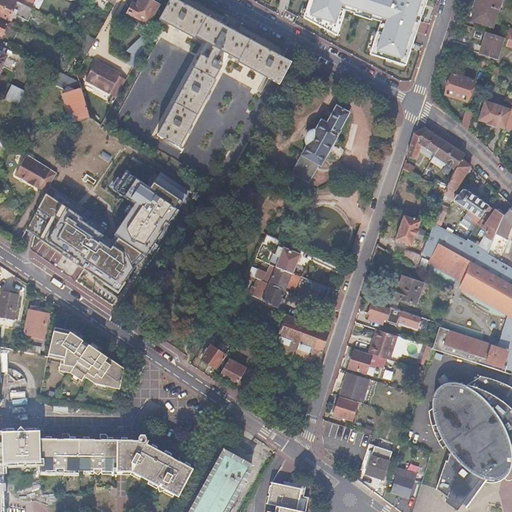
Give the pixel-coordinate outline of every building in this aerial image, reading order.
[(18,4),(10,0),(0,0),(0,15),(10,21),(15,12),(23,16),(28,6),(19,2),(18,4)] [(131,0),(130,3),(132,4),(127,12),(148,24),(159,4),(158,4),(158,1),(156,0),(131,0)] [(169,0),(160,17),(172,23),(213,46),(208,55),(202,52),(157,135),(177,146),(223,63),(216,59),(221,50),(263,74),(279,83),(291,61),(178,0),(169,0)] [(305,0),(305,4),(338,15),(343,3),(368,12),(379,15),(369,47),(402,58),(420,0),(305,0)] [(501,0),(477,0),(471,19),(493,27),(501,0)] [(504,37),(487,32),(480,53),(497,59),(504,37)] [(96,39),(88,35),(77,55),(85,59),(96,39)] [(139,39),(127,50),(132,54),(126,64),(133,67),(146,43),(139,39)] [(119,77),(94,63),(84,83),(115,100),(124,83),(118,79),(119,77)] [(75,90),(63,93),(71,123),(89,118),(80,82),(56,71),(51,81),(50,82),(64,90),(66,86),(75,90)] [(473,80),(451,73),(444,94),(465,101),(473,80)] [(6,98),(19,102),(24,87),(11,82),(6,98)] [(510,110),(484,101),(478,120),(486,122),(486,124),(495,127),(495,126),(504,129),(505,127),(510,110)] [(306,133),(304,137),(304,141),(305,144),(307,146),(291,173),(308,184),(318,165),(320,166),(326,155),(327,156),(335,140),(340,130),(339,129),(348,112),(336,106),(327,123),(321,120),(315,130),(313,129),(310,130),(308,131),(306,133)] [(473,112),(466,109),(461,125),(467,130),(473,112)] [(88,124),(69,153),(155,210),(174,181),(88,124)] [(425,128),(414,133),(407,156),(416,159),(423,144),(436,154),(433,158),(429,155),(424,161),(428,165),(432,160),(442,167),(445,163),(454,169),(461,159),(465,154),(425,128)] [(0,140),(0,161),(9,145),(0,140)] [(57,172),(25,154),(14,175),(27,183),(26,184),(33,188),(34,186),(38,189),(45,193),(57,172)] [(447,189),(445,194),(468,209),(463,216),(476,225),(489,205),(468,191),(467,192),(463,189),(461,190),(456,187),(470,166),(461,159),(454,169),(447,189)] [(405,162),(403,168),(418,176),(421,170),(405,162)] [(65,168),(20,239),(110,301),(158,227),(65,168)] [(511,204),(504,214),(495,236),(506,240),(509,233),(507,232),(511,223),(511,224),(511,204)] [(447,212),(439,209),(434,221),(440,224),(443,217),(445,217),(447,212)] [(504,214),(496,209),(482,228),(487,232),(478,246),(488,253),(495,236),(504,214)] [(419,223),(404,216),(394,240),(410,246),(419,223)] [(451,234),(432,226),(421,254),(430,258),(428,261),(443,265),(442,268),(457,273),(462,258),(466,261),(468,261),(461,285),(473,289),(487,254),(488,253),(478,246),(467,239),(465,241),(451,234)] [(275,254),(281,257),(276,266),(293,272),(300,255),(279,246),(281,241),(266,234),(262,243),(277,250),(275,254)] [(419,259),(406,253),(402,260),(416,268),(419,259)] [(476,290),(475,292),(489,297),(489,300),(503,305),(502,308),(511,310),(511,316),(506,315),(505,320),(511,324),(511,268),(487,254),(473,289),(476,290)] [(276,266),(271,264),(265,275),(250,269),(248,273),(260,279),(285,289),(293,272),(276,266)] [(398,287),(396,286),(392,296),(416,305),(423,284),(402,276),(398,287)] [(331,287),(308,278),(305,286),(328,295),(331,287)] [(285,289),(260,279),(252,297),(277,307),(279,303),(282,304),(285,299),(282,297),(285,289)] [(17,297),(1,294),(0,299),(0,318),(13,322),(17,297)] [(390,300),(376,295),(374,302),(388,307),(390,300)] [(372,301),(371,304),(389,310),(390,307),(388,307),(374,302),(372,301)] [(224,304),(222,307),(247,322),(249,318),(224,304)] [(389,310),(371,304),(367,314),(370,314),(368,320),(381,325),(383,319),(385,320),(386,318),(389,310)] [(390,307),(389,310),(386,318),(392,320),(394,313),(395,311),(395,309),(390,307)] [(46,315),(28,311),(23,339),(29,340),(30,336),(41,339),(46,315)] [(326,330),(286,314),(277,335),(321,353),(330,331),(326,330)] [(432,348),(432,349),(502,372),(504,365),(511,367),(511,324),(505,320),(501,333),(503,333),(498,347),(439,328),(432,348)] [(254,321),(250,327),(260,334),(264,327),(254,321)] [(275,342),(272,349),(318,365),(321,353),(277,335),(264,327),(260,334),(275,342)] [(61,361),(59,370),(59,373),(70,374),(82,381),(85,377),(95,384),(120,390),(125,369),(66,331),(53,329),(47,359),(61,361)] [(371,342),(369,341),(365,352),(387,359),(395,336),(375,329),(371,342)] [(202,343),(196,340),(189,353),(195,356),(202,343)] [(226,356),(211,345),(201,360),(216,370),(226,356)] [(372,356),(354,350),(348,368),(373,376),(375,369),(369,366),(372,356)] [(230,361),(227,359),(219,373),(223,374),(230,361)] [(244,368),(230,361),(223,374),(237,381),(244,368)] [(511,370),(511,367),(504,365),(502,372),(511,374),(511,370)] [(369,381),(347,374),(341,394),(362,401),(369,381)] [(511,408),(504,399),(511,390),(511,387),(506,385),(497,381),(489,378),(480,376),(465,386),(459,384),(453,383),(447,384),(442,386),(440,387),(437,390),(436,392),(434,395),(433,403),(433,408),(428,411),(429,419),(431,426),(436,425),(442,438),(438,441),(442,448),(446,445),(450,451),(447,461),(446,461),(436,489),(447,496),(446,499),(458,508),(462,503),(465,506),(464,507),(466,508),(484,482),(491,483),(496,482),(499,481),(504,478),(506,476),(508,473),(510,471),(511,466),(511,460),(510,448),(511,444),(511,408)] [(357,404),(339,399),(334,415),(351,420),(357,404)] [(0,464),(3,464),(38,465),(38,467),(102,468),(108,441),(106,440),(106,438),(105,435),(99,435),(99,439),(100,440),(69,440),(69,436),(68,434),(61,434),(61,437),(63,440),(39,439),(39,433),(0,432),(0,431),(0,464)] [(130,452),(125,452),(125,471),(129,472),(157,485),(158,491),(165,489),(180,496),(193,469),(185,465),(186,462),(186,459),(180,456),(179,459),(179,462),(146,446),(148,442),(146,441),(146,434),(140,434),(138,437),(138,441),(131,441),(130,452)] [(117,441),(108,441),(102,468),(100,473),(103,471),(116,471),(117,441)] [(131,441),(117,441),(116,471),(125,471),(125,452),(130,452),(131,441)] [(374,446),(369,444),(360,471),(365,473),(365,474),(381,480),(388,461),(371,456),(374,446)] [(226,511),(251,467),(223,451),(190,511),(226,511)] [(102,468),(38,467),(38,470),(55,470),(59,475),(64,471),(93,471),(97,476),(100,473),(102,468)] [(405,471),(398,469),(390,493),(408,499),(414,480),(403,476),(405,471)] [(304,511),(307,498),(301,497),(304,487),(286,483),(286,487),(271,483),(266,505),(274,507),(272,511),(304,511)]
